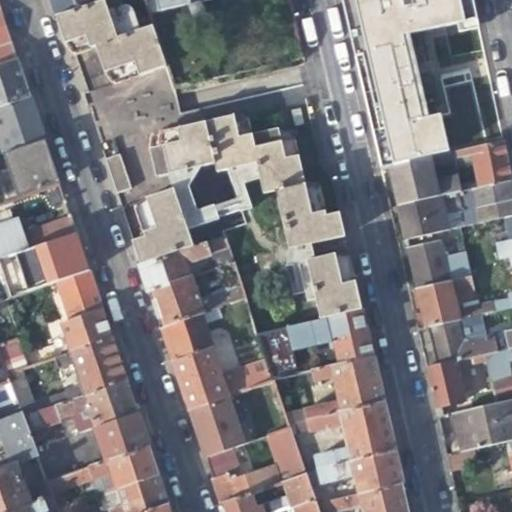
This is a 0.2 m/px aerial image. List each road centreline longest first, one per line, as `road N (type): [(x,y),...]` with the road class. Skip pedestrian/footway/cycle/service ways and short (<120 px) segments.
road 1 (residential): [(196,511),(23,0)]
road 2 (residential): [(311,0),(428,511)]
